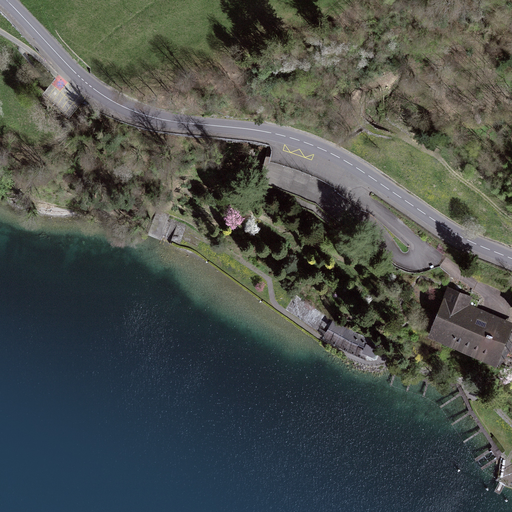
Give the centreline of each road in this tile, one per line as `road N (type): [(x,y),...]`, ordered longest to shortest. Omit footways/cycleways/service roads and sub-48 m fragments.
road 1 (primary): [(511,257),(447,227),(314,144),(113,102),(8,0)]
road 2 (track): [(511,221),(373,113)]
